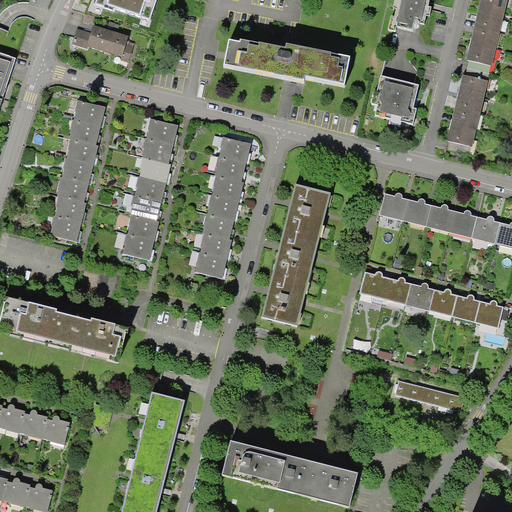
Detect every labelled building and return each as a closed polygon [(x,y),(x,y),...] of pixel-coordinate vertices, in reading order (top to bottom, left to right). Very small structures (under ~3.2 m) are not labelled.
[(397,0),(391,27),(411,32),(413,24),(423,26),(427,8),(428,0),(397,0)] [(481,0),(481,2),(478,14),(501,19),(505,0),(481,0)] [(476,22),(474,29),(497,35),(501,19),(478,14),(476,22)] [(162,19),(153,16),(147,36),(156,39),(162,19)] [(87,47),(104,52),(110,35),(92,29),(90,36),(76,31),(73,39),(88,43),(87,47)] [(472,37),(470,45),(493,51),(497,35),(474,29),(472,37)] [(126,40),(110,35),(104,52),(120,58),(119,61),(126,63),(128,60),(131,49),(124,46),(126,40)] [(284,48),(284,52),(239,43),(238,45),(227,43),(222,68),(288,82),(302,84),(303,80),(337,87),(343,88),(349,60),(284,48)] [(487,75),(493,51),(470,45),(468,54),(464,70),(487,75)] [(0,110),(17,60),(0,54),(0,110)] [(461,82),(458,95),(481,100),(487,75),(464,70),(461,82)] [(415,111),(412,110),(417,87),(380,78),(375,96),(378,96),(373,117),(411,126),(415,111)] [(457,102),(455,110),(477,116),(481,100),(458,95),(457,102)] [(77,120),(103,127),(107,108),(80,101),(78,111),(79,111),(77,120)] [(472,136),(477,116),(455,110),(453,116),(450,131),(472,136)] [(73,140),(98,146),(103,127),(77,120),(76,120),(73,130),(75,130),(72,139),(73,140)] [(151,140),(177,146),(181,127),(155,120),(152,130),(154,130),(151,140)] [(468,156),(472,136),(450,131),(449,134),(445,151),(468,156)] [(224,158),(249,164),(254,145),(227,138),(225,148),(226,148),(224,158)] [(147,159),(172,165),(177,146),(151,140),(150,139),(147,149),(149,149),(146,159),(147,159)] [(70,159),(95,166),(100,146),(98,146),(73,140),(71,149),(72,150),(70,159)] [(220,177),(244,183),(249,164),(224,158),(222,157),(220,167),(221,167),(219,177),(220,177)] [(65,178),(91,185),(95,166),(70,159),(68,159),(66,169),(67,169),(65,178)] [(144,179),(169,185),(174,166),(172,165),(147,159),(145,169),(146,169),(144,179)] [(216,196),(242,203),(247,184),(244,183),(220,177),(217,187),(219,187),(216,196)] [(60,198),(86,204),(91,185),(65,178),(64,178),(61,188),(63,188),(60,198)] [(139,198),(165,204),(169,185),(144,179),(142,178),(140,188),(141,188),(139,198)] [(261,317),(296,326),(328,199),(292,190),(261,317)] [(377,217),(401,223),(406,201),(401,200),(401,199),(400,196),(398,195),(397,195),(395,195),(393,197),(393,198),(383,195),(377,217)] [(212,216),(237,222),(242,203),(216,196),(215,196),(213,206),(214,206),(212,216)] [(134,217),(160,223),(165,204),(139,198),(138,197),(135,207),(137,207),(134,217)] [(57,217),(82,223),(87,204),(86,204),(60,198),(58,207),(59,208),(57,217)] [(401,223),(424,229),(429,207),(423,205),(424,205),(423,202),(420,200),(419,200),(418,201),(416,202),(416,203),(406,201),(401,223)] [(424,229),(447,234),(452,213),(447,211),(446,208),(444,206),(443,206),(441,207),(439,208),(439,209),(429,207),(424,229)] [(447,234),(470,240),(475,218),(470,217),(469,214),(467,212),(466,212),(464,213),(462,214),(462,215),(452,213),(447,234)] [(207,235),(232,241),(237,222),(212,216),(210,215),(208,225),(209,225),(207,235)] [(52,236),(78,242),(82,223),(57,217),(55,217),(53,226),(54,227),(52,236)] [(131,236),(156,243),(161,224),(160,223),(134,217),(132,227),(133,227),(131,236)] [(485,221),(475,218),(470,240),(493,246),(498,224),(493,223),(493,222),(492,219),(490,218),(489,218),(487,218),(486,220),(485,221)] [(509,227),(498,224),(493,246),(511,250),(511,223),(510,224),(509,226),(509,227)] [(226,260),(229,261),(234,241),(232,241),(207,235),(204,244),(206,245),(203,254),(226,260)] [(126,256),(152,262),(156,243),(131,236),(130,236),(127,246),(129,246),(126,256)] [(195,272),(221,279),(226,260),(203,254),(199,253),(196,263),(198,263),(195,272)] [(358,292),(381,298),(386,276),(381,275),(380,272),(378,270),(377,270),(375,271),(374,272),(373,273),(363,271),(358,292)] [(381,298),(404,304),(409,282),(404,281),(404,280),(403,277),(401,276),(400,276),(398,276),(396,278),(396,279),(386,276),(381,298)] [(404,304),(427,310),(432,288),(427,287),(427,286),(426,283),(424,282),(423,282),(421,282),(420,284),(419,285),(409,282),(404,304)] [(427,310),(450,316),(456,294),(450,292),(449,289),(447,287),(446,287),(444,288),(443,290),(442,290),(432,288),(427,310)] [(466,296),(456,294),(450,316),(473,321),(479,300),(473,298),(473,295),(470,293),(469,293),(467,294),(466,295),(466,296)] [(3,298),(0,310),(0,333),(116,362),(125,328),(3,298)] [(489,302),(479,300),(473,321),(496,327),(502,305),(496,304),(496,301),(493,299),(492,299),(490,300),(489,301),(489,302)] [(416,382),(415,388),(379,379),(373,404),(409,412),(410,406),(453,416),(459,393),(416,382)] [(184,401),(151,393),(120,511),(155,511),(161,490),(175,435),(184,401)] [(6,407),(6,409),(1,408),(0,412),(0,427),(18,432),(23,413),(24,411),(15,409),(14,406),(13,404),(10,404),(8,404),(7,405),(6,407)] [(112,408),(93,404),(88,424),(106,429),(112,408)] [(29,413),(29,415),(23,413),(18,432),(41,438),(46,419),(46,417),(38,415),(37,412),(35,410),(33,409),(31,410),(30,411),(29,413)] [(52,419),(52,420),(46,419),(41,438),(64,444),(69,423),(61,420),(60,418),(58,416),(56,415),(54,416),(53,417),(52,419)] [(252,447),(228,442),(220,474),(347,506),(356,473),(335,468),(294,458),(252,447)] [(11,481),(12,482),(6,481),(1,500),(24,506),(29,487),(29,485),(21,482),(20,480),(18,478),(16,477),(14,478),(12,479),(11,481)] [(34,487),(35,488),(29,487),(24,506),(47,511),(52,490),(44,488),(43,485),(41,484),(39,483),(37,483),(35,485),(34,487)]
